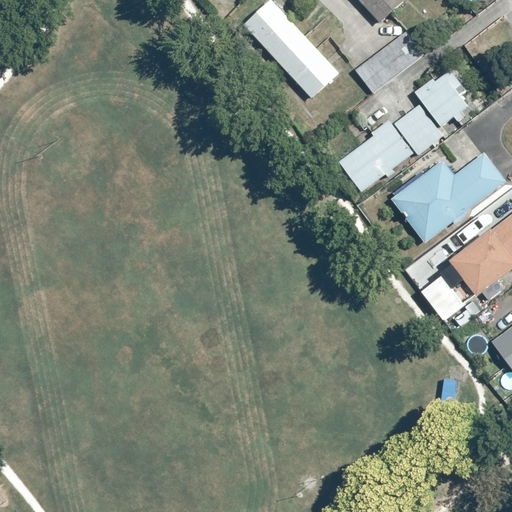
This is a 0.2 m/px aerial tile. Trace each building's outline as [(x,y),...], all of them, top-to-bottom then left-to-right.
[(275,0),(247,25),(313,100),(341,75),(275,0)] [(363,0),(385,22),(407,0),(363,0)] [(413,25),(357,69),(375,94),(350,114),(368,137),(406,108),(389,86),(434,51),(413,25)] [(424,103),(395,125),(420,158),(455,132),(449,125),(455,120),(461,127),(481,112),(448,69),(417,94),(424,103)] [(452,178),(442,164),(392,201),(423,244),(507,182),(486,153),(452,178)] [(511,212),(447,263),(474,297),(511,267),(511,212)] [(463,305),(438,271),(416,287),(442,321),(463,305)] [(511,326),(492,342),(511,368),(511,326)]
